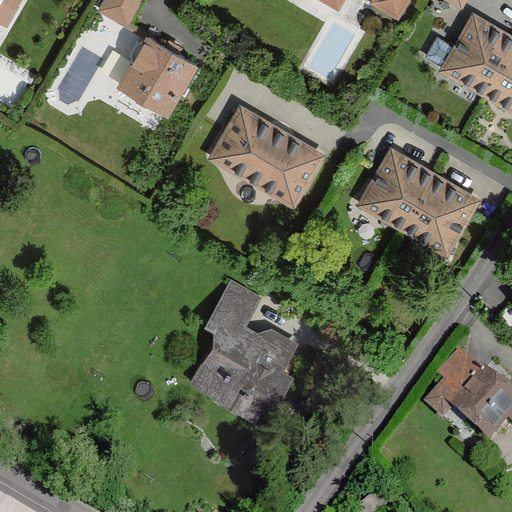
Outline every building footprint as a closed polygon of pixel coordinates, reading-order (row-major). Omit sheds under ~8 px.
[(0,0),(0,17),(5,20),(15,0),(0,0)] [(101,0),(97,8),(127,24),(140,0),(101,0)] [(337,0),(339,1),(339,0),(373,0),(371,4),(396,18),(405,0),(337,0)] [(511,31),(473,9),(439,66),(511,108),(511,31)] [(145,29),(115,80),(166,110),(196,59),(145,29)] [(327,150),(237,101),(207,156),(297,205),(327,150)] [(392,146),(360,200),(451,255),(483,201),(392,146)] [(261,296),(232,279),(205,322),(213,327),(212,343),(200,365),(192,380),(253,418),(260,406),(278,394),(293,371),(284,365),(298,341),(272,325),(258,329),(246,324),(261,296)] [(445,380),(424,403),(444,421),(453,411),(489,444),(509,423),(511,426),(511,393),(487,371),(483,376),(481,373),(483,371),(460,350),(438,373),(445,380)] [(379,511),(382,509),(371,497),(354,511),(379,511)]
